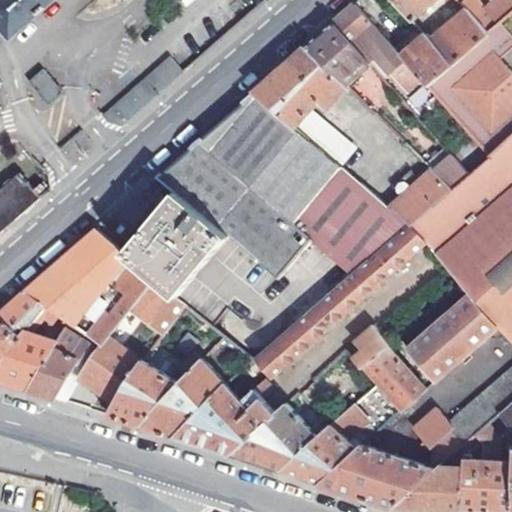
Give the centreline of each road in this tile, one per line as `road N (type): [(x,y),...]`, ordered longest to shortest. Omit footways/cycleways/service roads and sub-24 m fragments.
road 1 (secondary): [(312,0),(0,272)]
road 2 (secondary): [(0,421),(295,511)]
